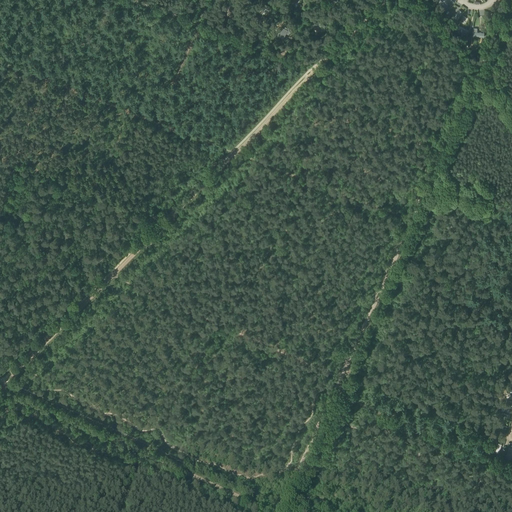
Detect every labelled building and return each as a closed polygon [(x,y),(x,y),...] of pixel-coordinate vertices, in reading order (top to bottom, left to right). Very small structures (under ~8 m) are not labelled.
[(451,0),(449,0),(443,7),(446,10),(454,2),(451,0)] [(259,7),(257,11),(259,11),(259,12),(263,14),(265,8),(269,10),(270,7),(263,4),(261,8),(259,7)] [(226,7),(226,10),(227,10),(227,13),(234,13),(234,10),(236,10),(236,7),(234,7),(235,5),(227,5),(227,7),(226,7)] [(459,10),(453,20),(456,22),(462,13),(459,10)] [(470,10),(470,18),(478,18),(478,10),(470,10)] [(317,24),(314,29),(318,31),(320,27),(324,28),(325,26),(315,21),(314,23),(317,24)] [(458,26),(456,30),(465,34),(467,31),(465,30),(458,26)] [(282,30),(280,36),(284,38),(286,33),(288,34),(290,29),(285,27),(284,29),(281,28),(281,30),(282,30)]
